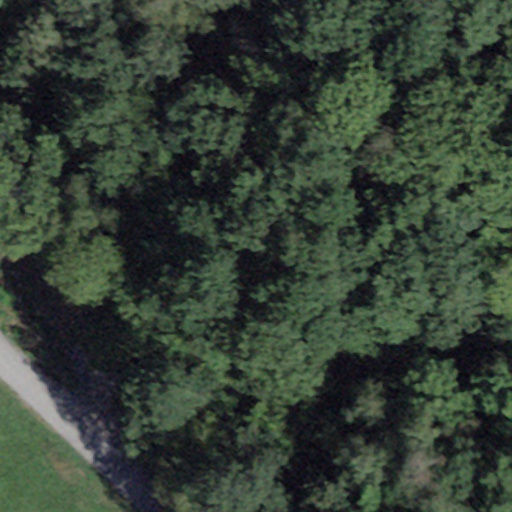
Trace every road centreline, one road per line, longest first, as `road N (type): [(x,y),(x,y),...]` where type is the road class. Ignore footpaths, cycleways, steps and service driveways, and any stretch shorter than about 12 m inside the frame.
road 1 (track): [(141,475),(100,356),(0,235)]
road 2 (tertiary): [(0,340),(141,475),(164,511)]
